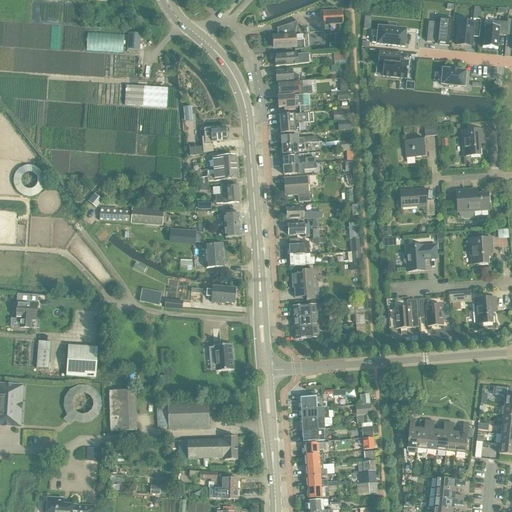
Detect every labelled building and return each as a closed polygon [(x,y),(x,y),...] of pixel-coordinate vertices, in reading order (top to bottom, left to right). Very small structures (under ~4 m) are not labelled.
[(323,24),(342,23),(341,11),(323,12),(323,24)] [(428,22),(426,42),(435,43),(434,45),(448,47),(451,19),(437,17),(436,23),(428,22)] [(458,21),(456,45),(472,47),(473,31),(479,32),(480,20),(470,19),(470,23),(458,21)] [(277,37),(273,37),(274,48),(294,47),(294,50),(304,49),(309,49),(308,35),(294,36),(297,22),(277,29),(277,37)] [(482,47),(482,48),(497,50),(497,49),(496,49),(498,35),(505,36),(506,23),(493,22),(492,27),(484,26),(484,27),(485,27),(483,48),(482,47)] [(372,38),(372,44),(376,44),(376,45),(388,46),(387,46),(389,46),(392,46),(392,47),(393,47),(393,46),(404,47),(405,31),(378,28),(377,38),(372,38)] [(128,50),(139,51),(140,35),(129,34),(128,50)] [(379,52),(377,66),(383,66),(382,77),(406,79),(408,62),(396,61),(397,55),(400,55),(400,54),(379,52)] [(344,53),(333,54),(334,65),(345,64),(344,53)] [(308,54),(274,56),(275,67),(291,66),(309,65),(308,54)] [(442,70),(441,86),(463,88),(465,72),(457,72),(457,71),(450,70),(450,71),(442,70)] [(298,81),(298,75),(292,76),(292,71),(275,72),(276,83),(298,81)] [(348,92),(347,78),(339,79),(340,92),(348,92)] [(406,84),(405,91),(413,91),(414,84),(414,82),(406,81),(406,84)] [(278,86),(277,86),(277,92),(278,92),(278,96),(311,94),(311,88),(303,89),(302,83),(278,84),(278,86)] [(167,89),(126,86),(125,105),(166,108),(167,89)] [(348,92),(337,93),(338,101),(340,100),(348,100),(348,96),(348,92)] [(276,106),(278,106),(278,109),(284,108),(284,111),(294,110),(294,107),(299,107),(299,112),(309,112),(309,106),(303,106),(302,95),(277,97),(277,100),(276,100),(276,106)] [(191,107),(183,108),(184,116),(191,115),(191,107)] [(349,110),(333,111),(333,121),(350,120),(349,110)] [(307,114),(279,116),(280,125),(302,123),(308,123),(307,114)] [(350,121),(341,121),(341,131),(351,131),(351,129),(351,128),(350,121)] [(280,134),(295,133),(299,133),(298,124),(302,124),(302,123),(280,125),(280,134)] [(424,137),(437,136),(437,126),(424,127),(424,137)] [(201,138),(203,153),(213,152),(212,142),(228,141),(228,134),(226,134),(226,128),(204,130),(204,138),(201,138)] [(464,157),(479,156),(478,139),(483,139),(483,130),(462,132),(464,157)] [(281,137),(281,146),(310,144),(310,143),(317,143),(316,137),(304,138),(304,139),(296,140),(295,136),(281,137)] [(404,141),(405,158),(426,157),(425,140),(404,141)] [(340,142),(341,152),(346,152),(352,151),(351,141),(340,142)] [(282,155),(297,154),(302,153),(302,150),(310,150),(310,144),(281,146),(282,155)] [(201,148),(189,149),(190,156),(202,155),(201,148)] [(212,159),(208,159),(209,164),(212,164),(213,170),(236,168),(235,157),(235,156),(212,159)] [(282,158),(283,167),(314,164),(314,159),(305,160),(297,161),(297,157),(282,158)] [(284,176),(298,175),(304,174),(304,170),(315,169),(314,164),(283,167),(284,176)] [(207,177),(200,178),(200,184),(208,184),(208,182),(214,181),(237,179),(236,168),(213,170),(213,171),(213,175),(207,176),(207,177)] [(307,187),(308,187),(307,178),(284,179),(285,196),(296,195),(298,197),(298,203),(309,202),(307,189),(307,187)] [(215,195),(215,204),(238,202),(237,186),(212,188),(213,196),(215,195)] [(433,201),(426,201),(425,190),(400,192),(401,208),(425,206),(426,216),(434,216),(433,201)] [(457,213),(460,212),(460,215),(462,217),(464,218),(467,219),(470,218),(472,216),(473,214),(473,211),(489,210),(488,194),(471,195),(471,190),(456,192),(457,213)] [(101,200),(94,194),(89,200),(96,206),(101,200)] [(130,224),(162,226),(163,211),(131,208),(130,224)] [(286,219),(302,219),(302,220),(320,219),(320,210),(312,210),(312,216),(308,216),(308,213),(302,213),(302,208),(286,208),(286,219)] [(99,221),(129,223),(130,212),(100,210),(99,221)] [(239,214),(217,216),(217,220),(223,219),(224,226),(240,224),(239,214)] [(358,223),(350,223),(350,225),(351,240),(359,239),(358,223)] [(224,226),(225,238),(225,239),(242,237),(240,224),(224,226)] [(304,225),(288,226),(288,236),(304,235),(304,237),(308,237),(309,237),(308,225),(304,225)] [(171,231),(170,242),(195,244),(195,243),(203,243),(202,233),(171,231)] [(471,265),(488,264),(486,248),(491,247),(491,238),(470,240),(471,265)] [(289,246),(289,256),(304,256),(304,255),(309,255),(309,246),(309,242),(304,242),(300,239),(289,240),(289,246)] [(350,240),(351,253),(360,253),(359,239),(351,240),(350,240)] [(205,246),(205,257),(206,269),(224,268),(222,245),(205,246)] [(436,259),(435,245),(406,247),(406,255),(405,256),(403,257),(404,263),(405,264),(407,264),(408,273),(424,271),(423,260),(436,259)] [(361,263),(360,253),(351,253),(352,264),(361,263)] [(304,259),(304,256),(289,256),(290,267),(305,266),(305,265),(314,265),(314,258),(304,259)] [(192,261),(180,260),(179,271),(191,272),(192,261)] [(317,283),(314,283),(313,270),(301,271),(301,274),(291,275),(292,289),(293,289),(294,299),(305,298),(306,301),(319,300),(317,283)] [(221,302),(233,303),(235,289),(212,287),(212,291),(206,290),(206,297),(211,297),(211,303),(221,303),(221,302)] [(162,293),(141,289),(139,302),(159,307),(162,293)] [(449,296),(450,304),(471,302),(470,294),(449,296)] [(17,303),(16,319),(20,320),(19,328),(31,329),(31,320),(36,321),(37,307),(37,296),(17,295),(17,303)] [(476,325),(492,324),(491,307),(496,307),(495,298),(474,300),(476,325)] [(420,319),(427,318),(428,326),(433,326),(434,326),(436,327),(437,326),(438,325),(443,325),(443,321),(450,320),(448,305),(442,306),(442,304),(426,306),(426,299),(419,299),(420,311),(420,319)] [(165,300),(164,308),(182,310),(183,302),(165,300)] [(396,329),(401,329),(403,329),(404,329),(406,329),(407,328),(412,328),(419,327),(416,300),(407,300),(407,307),(395,308),(396,329)] [(355,302),(355,313),(364,312),(363,302),(355,302)] [(292,307),(293,318),(317,316),(316,305),(292,307)] [(355,313),(355,324),(364,323),(364,312),(355,313)] [(293,318),(294,329),(318,327),(317,316),(293,318)] [(357,336),(365,335),(364,325),(364,323),(355,324),(355,326),(356,326),(357,336)] [(295,340),(318,338),(318,327),(294,329),(295,340)] [(180,328),(161,329),(162,340),(181,339),(180,328)] [(48,369),(50,342),(38,341),(36,368),(48,369)] [(214,348),(209,349),(210,359),(215,358),(216,372),(233,371),(231,345),(214,347),(214,348)] [(66,376),(96,378),(97,348),(68,346),(66,376)] [(0,424),(1,425),(11,426),(11,425),(19,426),(21,388),(13,387),(13,386),(4,386),(4,387),(0,386),(0,424)] [(504,397),(503,406),(511,406),(511,397),(511,393),(511,389),(495,387),(494,396),(504,397)] [(111,433),(137,431),(135,391),(109,392),(111,433)] [(369,394),(360,395),(360,404),(370,404),(369,394)] [(299,400),(300,410),(328,408),(321,409),(321,398),(299,400)] [(167,404),(167,405),(156,405),(157,428),(168,428),(168,430),(208,429),(207,402),(167,404)] [(357,417),(362,417),(371,416),(371,405),(356,406),(357,417)] [(511,406),(503,406),(502,416),(511,416),(511,406)] [(300,410),(301,421),(323,419),(328,419),(328,408),(300,410)] [(511,416),(502,416),(502,425),(511,426),(511,416)] [(301,421),(302,432),(323,430),(324,430),(323,419),(301,421)] [(410,419),(407,448),(406,451),(408,454),(414,454),(416,452),(417,449),(419,429),(414,428),(415,420),(410,419)] [(419,429),(417,449),(426,450),(429,421),(425,421),(424,430),(419,429)] [(429,421),(426,450),(436,451),(438,431),(433,431),(434,422),(429,421)] [(438,431),(436,451),(445,452),(448,423),(444,423),(443,432),(438,431)] [(448,423),(445,452),(455,453),(457,433),(452,433),(453,424),(448,423)] [(457,433),(455,453),(465,454),(468,425),(463,425),(462,434),(457,433)] [(511,426),(502,425),(501,435),(511,435),(511,426)] [(372,427),(361,428),(362,438),(373,438),(372,427)] [(303,442),(323,441),(324,441),(323,430),(302,432),(303,442)] [(511,435),(501,435),(500,444),(511,445),(511,435)] [(223,440),(186,441),(187,460),(196,460),(197,464),(204,464),(204,467),(209,467),(209,459),(224,459),(224,461),(237,461),(237,437),(223,438),(223,440)] [(374,450),(374,439),(361,440),(362,450),(374,450)] [(303,445),(304,456),(319,455),(318,450),(325,450),(324,443),(303,445)] [(499,454),(511,455),(511,445),(500,444),(499,454)] [(373,452),(364,453),(365,462),(374,462),(373,452)] [(304,456),(305,467),(323,465),(322,459),(319,459),(319,455),(304,456)] [(361,463),(357,463),(358,473),(375,472),(375,467),(374,462),(365,462),(361,463)] [(305,467),(305,478),(320,477),(320,476),(327,476),(326,470),(323,470),(323,465),(305,467)] [(199,472),(199,479),(217,480),(217,473),(199,472)] [(375,472),(366,473),(367,484),(376,483),(375,474),(375,473),(375,472)] [(305,478),(306,489),(328,487),(327,480),(321,481),(320,477),(305,478)] [(209,489),(214,489),(237,490),(238,479),(222,479),(222,483),(208,483),(208,488),(209,488),(209,489)] [(436,479),(435,489),(455,491),(455,485),(465,486),(465,482),(436,479)] [(368,484),(356,485),(358,496),(369,495),(377,494),(377,490),(377,487),(376,486),(376,484),(376,483),(368,484)] [(150,495),(152,495),(160,495),(160,486),(152,486),(150,486),(150,495)] [(306,489),(307,499),(322,498),(328,498),(328,487),(306,489)] [(208,499),(222,499),(222,500),(237,500),(237,490),(214,489),(209,489),(208,499)] [(435,489),(434,498),(463,501),(463,496),(454,495),(455,491),(435,489)] [(81,509),(77,508),(77,506),(63,505),(64,500),(48,498),(47,503),(46,503),(44,505),(43,511),(93,511),(94,509),(81,508),(81,509)] [(434,498),(433,508),(453,510),(453,505),(462,506),(463,501),(434,498)] [(322,500),(307,502),(307,511),(321,511),(332,511),(339,510),(347,510),(346,505),(339,505),(339,503),(330,503),(330,506),(328,506),(327,500),(322,500)]
